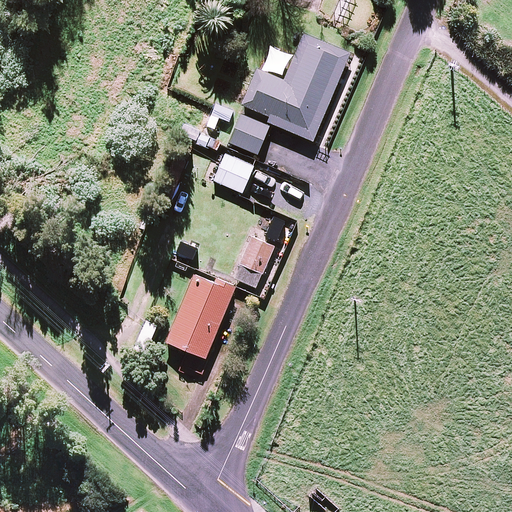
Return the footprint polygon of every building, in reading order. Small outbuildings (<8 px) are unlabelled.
[(319,142),(357,53),(309,33),(289,80),(262,68),(247,105),(275,117),(272,122),(319,142)] [(215,104),(208,127),(216,129),(220,118),(230,122),(234,110),(215,104)] [(234,143),(263,155),(275,127),(246,115),(234,143)] [(219,182),(248,194),(259,167),(231,155),(219,182)] [(246,264),(268,274),(280,247),(257,237),(245,264),(246,264)] [(262,289),(268,274),(246,264),(240,279),(262,289)] [(218,282),(199,274),(171,341),(211,358),(241,285),(220,277),(218,282)]
